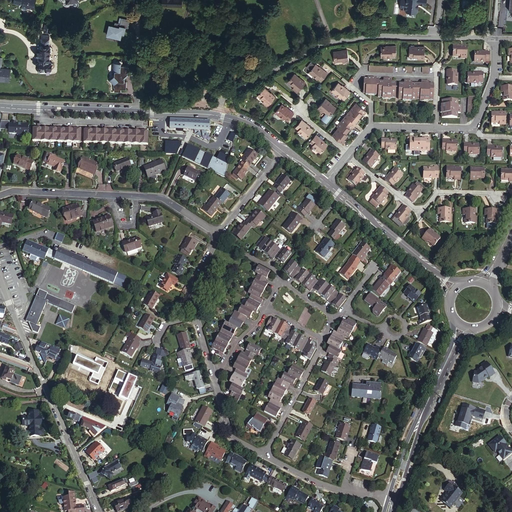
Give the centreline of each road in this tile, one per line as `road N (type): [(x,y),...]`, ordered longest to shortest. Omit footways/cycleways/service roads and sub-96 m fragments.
road 1 (residential): [(492,38),(323,43),(229,93),(215,115)]
road 2 (residential): [(99,511),(0,277)]
road 3 (residential): [(218,234),(162,197),(0,195)]
road 4 (tertiary): [(0,107),(215,115)]
road 5 (residential): [(347,154),(409,206),(424,206),(435,194),(503,196)]
road 6 (tertiary): [(325,183),(454,290)]
road 7 (tertiary): [(455,320),(399,462)]
road 8 (tertiary): [(407,465),(469,328)]
road 9 (residential): [(371,125),(368,103),(348,86),(357,74),(437,76)]
road 10 (unclassified): [(388,495),(321,484),(264,454)]
road 11 (residential): [(264,454),(325,339)]
